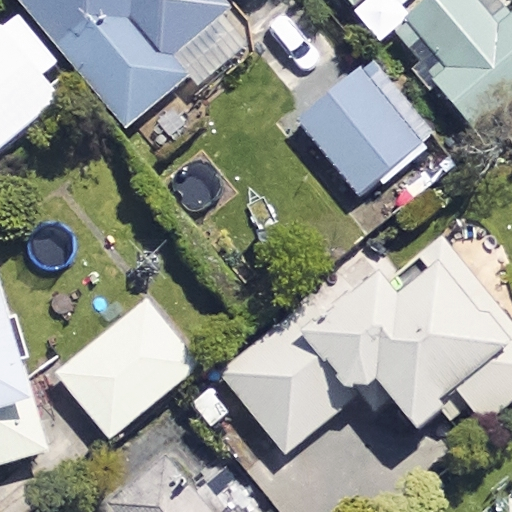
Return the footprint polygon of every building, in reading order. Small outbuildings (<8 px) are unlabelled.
[(222,9),(215,0),(16,0),(115,127),(182,75),(165,53),(222,9)] [(477,98),(496,120),(511,106),(511,4),(508,0),(428,0),(408,18),(441,57),(422,74),(457,115),(477,98)] [(0,147),(73,87),(14,15),(0,26),(0,147)] [(425,136),(362,64),(297,120),(360,192),(425,136)] [(221,371),(283,451),(352,396),(369,418),(393,398),(413,422),(454,389),(479,419),(511,392),(511,326),(435,231),(381,274),(366,255),(221,371)] [(0,461),(47,448),(0,289),(0,461)] [(198,363),(146,298),(56,372),(108,436),(198,363)] [(226,511),(172,445),(89,511),(226,511)]
